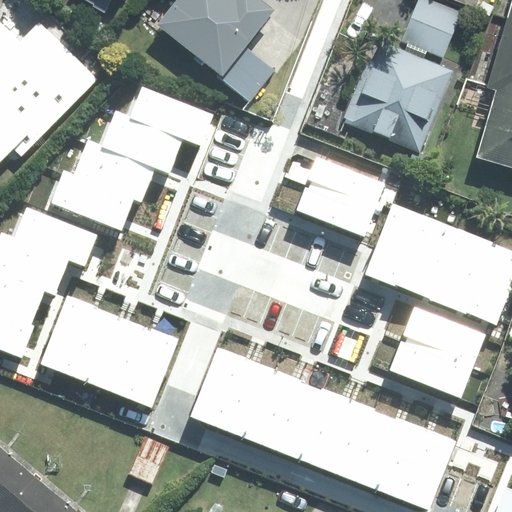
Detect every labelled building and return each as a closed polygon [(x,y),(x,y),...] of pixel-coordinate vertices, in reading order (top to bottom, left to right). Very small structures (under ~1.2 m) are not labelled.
[(0,173),(40,137),(102,80),(27,0),(2,0),(0,2),(0,173)] [(283,67),(253,44),(274,17),(283,5),(277,0),(188,0),(169,25),(231,73),(227,77),(257,100),(283,67)] [(410,0),(395,41),(439,57),(454,16),(410,0)] [(436,0),(471,13),(475,0),(436,0)] [(511,0),(505,0),(476,93),(487,96),(466,162),(511,176),(511,0)] [(416,158),(449,73),(371,43),(338,128),(416,158)] [(210,177),(172,161),(166,175),(122,156),(98,212),(181,247),(210,177)] [(409,190),(401,215),(452,232),(460,206),(409,190)] [(224,263),(187,249),(167,303),(204,317),(224,263)] [(402,388),(402,382),(457,383),(458,351),(438,351),(439,327),(403,326),(405,275),(352,273),(352,299),(287,298),(286,330),(312,330),(310,374),(273,373),(271,421),(284,422),(283,459),(355,461),(358,387),(402,388)] [(511,361),(500,363),(506,412),(511,456),(511,361)] [(173,446),(148,438),(135,473),(160,482),(173,446)] [(84,511),(0,441),(0,511),(84,511)] [(511,511),(511,499),(482,491),(476,511),(511,511)]
